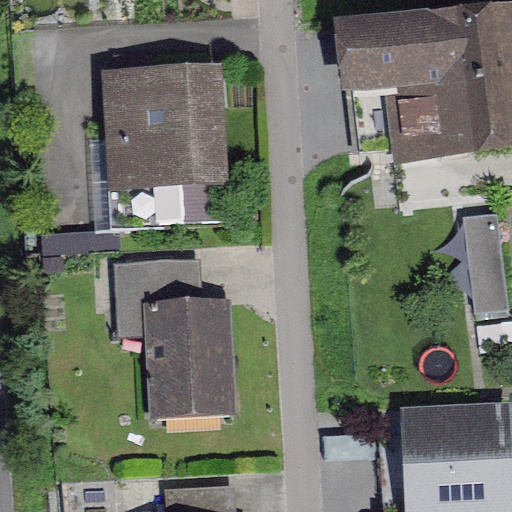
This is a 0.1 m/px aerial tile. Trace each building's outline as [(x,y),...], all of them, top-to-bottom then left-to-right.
[(511,3),(328,26),(338,102),(388,96),(396,165),(511,150),(511,3)] [(213,73),(95,78),(100,194),(218,189),(213,73)] [(457,214),(473,314),(511,307),(511,303),(497,208),(457,214)] [(221,308),(135,313),(143,429),(229,424),(221,308)] [(511,511),(511,420),(511,413),(398,421),(404,511),(511,511)]
